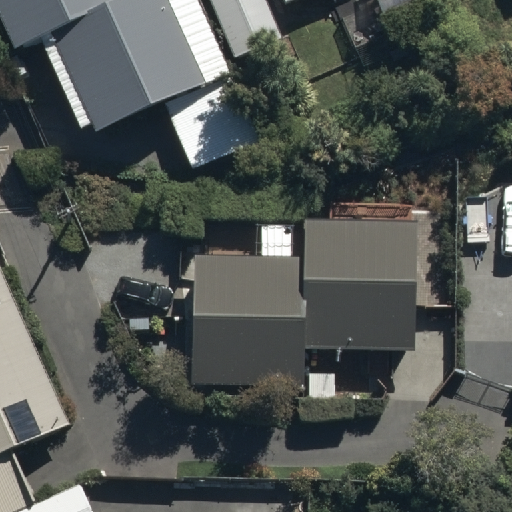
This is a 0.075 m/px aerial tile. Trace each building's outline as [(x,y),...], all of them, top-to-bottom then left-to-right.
[(0,0),(0,23),(11,51),(54,33),(94,131),(200,88),(164,0),(146,0),(121,10),(117,0),(0,0)] [(263,0),(202,0),(234,75),(286,54),(263,0)] [(274,0),(286,26),(343,0),(274,0)] [(297,254),(192,250),(187,380),(296,384),(297,345),(409,350),(414,220),(298,216),(297,254)] [(68,427),(0,278),(0,511),(94,511),(77,474),(32,494),(13,452),(68,427)]
